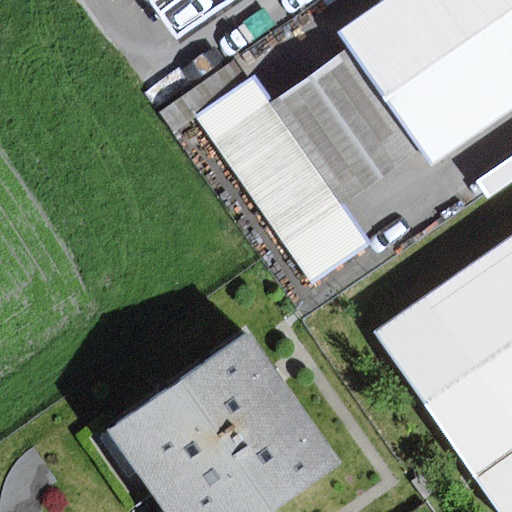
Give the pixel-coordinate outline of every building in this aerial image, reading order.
[(151,0),(182,44),(244,0),(151,0)] [(511,0),(395,0),(345,35),(355,50),(426,152),(437,167),(511,115),(511,0)] [(426,152),(355,50),(275,106),(347,207),(426,152)] [(347,207),(275,106),(257,78),(199,118),(311,280),(369,240),(347,207)] [(511,511),(511,239),(373,335),(495,511),(511,511)] [(253,335),(114,431),(170,511),(276,511),(344,465),(279,371),(253,335)] [(0,511),(41,511),(41,506),(43,498),(50,487),(56,482),(33,447),(20,458),(13,465),(6,475),(1,494),(0,500),(0,511)]
